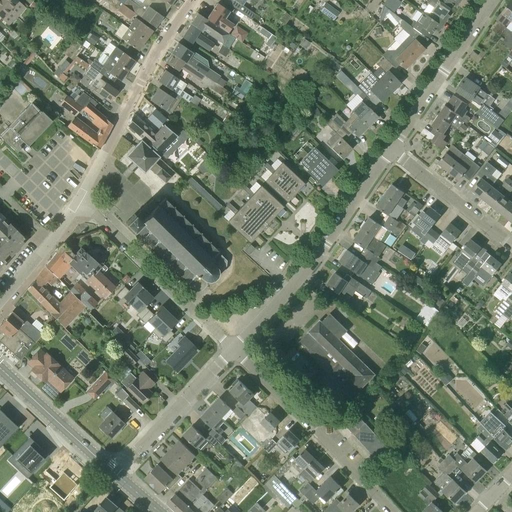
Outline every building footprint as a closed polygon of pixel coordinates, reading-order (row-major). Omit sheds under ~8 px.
[(0,0),(0,17),(3,20),(19,2),(16,0),(0,0)] [(161,18),(171,6),(171,5),(162,0),(138,0),(143,3),(140,7),(129,0),(116,0),(122,4),(135,13),(155,27),(158,23),(160,23),(163,19),(161,18)] [(394,13),(403,0),(385,0),(383,4),(394,13)] [(446,13),(449,9),(435,0),(428,0),(427,3),(433,7),(430,11),(427,16),(430,18),(440,25),(443,20),(445,22),(449,16),(446,13)] [(435,0),(449,9),(452,5),(455,7),(460,0),(435,0)] [(511,0),(497,20),(499,22),(493,31),(500,36),(502,34),(511,21),(511,0)] [(232,6),(242,13),(252,20),(255,15),(246,8),(241,5),(236,1),(232,6)] [(33,2),(30,7),(35,12),(39,7),(33,2)] [(206,19),(226,33),(231,24),(232,23),(225,18),(228,12),(217,3),(206,19)] [(320,11),(333,21),(339,12),(326,3),(320,11)] [(130,20),(135,13),(122,4),(117,10),(130,20)] [(107,13),(103,11),(99,17),(103,20),(107,13)] [(226,33),(206,19),(197,13),(191,24),(200,30),(201,28),(224,43),(229,35),(226,33)] [(425,38),(428,40),(428,39),(420,33),(423,29),(431,34),(434,30),(438,32),(442,26),(440,25),(430,18),(427,16),(422,13),(415,22),(413,21),(410,26),(425,38)] [(128,28),(145,41),(152,31),(135,18),(128,28)] [(400,45),(414,59),(415,58),(417,59),(420,55),(419,53),(424,49),(419,44),(425,38),(410,26),(402,20),(400,22),(401,26),(402,29),(409,35),(400,45)] [(511,50),(511,49),(511,21),(502,34),(506,37),(502,42),(511,50)] [(60,34),(63,29),(52,24),(49,29),(60,34)] [(182,38),(190,44),(193,39),(212,52),(213,50),(215,51),(217,47),(197,33),(200,30),(191,24),(182,38)] [(230,34),(243,41),(248,31),(236,25),(230,34)] [(138,51),(145,41),(128,28),(120,38),(138,51)] [(272,35),(262,28),(259,33),(268,39),(272,35)] [(91,35),(87,41),(94,46),(98,39),(91,35)] [(310,43),(304,39),(300,45),(306,49),(310,43)] [(178,43),(171,53),(216,84),(221,76),(216,73),(216,72),(203,64),(196,60),(195,60),(190,57),(193,52),(178,43)] [(232,51),(222,45),(218,52),(229,58),(232,51)] [(399,64),(404,69),(409,64),(410,65),(414,62),(413,60),(414,59),(400,45),(395,50),(387,51),(381,56),(384,58),(395,69),(395,68),(399,64)] [(108,57),(127,71),(135,61),(115,47),(108,57)] [(511,49),(511,50),(500,64),(506,69),(511,60),(511,49)] [(33,51),(23,63),(24,64),(26,66),(36,54),(33,51)] [(127,71),(108,57),(102,53),(96,61),(94,59),(92,62),(89,66),(102,75),(105,71),(120,81),(127,71)] [(232,94),(216,84),(171,53),(168,57),(167,58),(166,60),(166,61),(165,62),(177,71),(180,67),(228,100),(232,94)] [(76,57),(70,64),(72,66),(75,62),(90,73),(87,77),(96,84),(92,89),(110,102),(117,92),(100,79),(103,75),(102,75),(89,66),(85,63),(76,57)] [(398,72),(395,68),(395,69),(384,58),(377,65),(379,67),(372,74),(374,76),(391,92),(400,84),(393,77),(398,72)] [(62,73),(65,70),(60,66),(53,73),(58,78),(62,73)] [(16,70),(11,74),(17,80),(21,76),(16,70)] [(165,86),(179,96),(182,91),(175,86),(179,80),(164,70),(157,81),(165,86)] [(348,89),(353,84),(340,71),(335,76),(348,89)] [(67,77),(64,75),(62,73),(58,78),(63,83),(67,77)] [(362,93),(369,99),(372,103),(377,98),(381,102),(391,92),(374,76),(367,83),(369,85),(362,93)] [(457,90),(480,105),(487,94),(465,78),(457,90)] [(13,83),(22,95),(27,91),(18,79),(13,83)] [(179,96),(165,86),(162,91),(158,89),(150,100),(171,114),(182,98),(179,96)] [(236,87),(232,93),(241,99),(246,93),(236,87)] [(103,116),(92,108),(97,103),(83,92),(80,96),(75,102),(82,109),(95,118),(92,122),(101,129),(108,134),(112,124),(112,125),(103,116)] [(193,98),(185,93),(182,98),(189,103),(193,98)] [(372,103),(369,99),(362,93),(358,96),(362,100),(351,111),(354,113),(367,127),(377,117),(372,112),(377,107),(372,103)] [(82,109),(75,102),(66,95),(60,104),(65,108),(76,117),(82,109)] [(446,106),(439,116),(450,124),(458,129),(465,119),(459,116),(467,104),(455,96),(448,107),(446,106)] [(0,137),(16,153),(19,150),(21,148),(25,143),(26,145),(50,121),(31,103),(0,134),(0,137)] [(504,120),(484,104),(477,112),(497,129),(504,120)] [(311,113),(313,118),(319,116),(320,115),(317,108),(310,111),(311,113)] [(155,109),(147,119),(158,129),(167,119),(155,109)] [(223,122),(228,125),(234,116),(229,112),(223,122)] [(364,134),(362,132),(367,127),(354,113),(345,122),(336,113),(330,119),(331,120),(346,135),(348,136),(352,132),(357,137),(362,132),(364,134)] [(133,116),(133,115),(128,125),(159,153),(176,136),(164,126),(155,136),(133,116)] [(450,124),(439,116),(432,126),(435,128),(432,133),(436,136),(432,142),(442,149),(447,142),(443,139),(446,135),(443,133),(450,124)] [(68,126),(97,147),(99,149),(104,141),(108,134),(101,129),(98,136),(74,118),(68,126)] [(326,143),(332,148),(342,159),(352,149),(342,139),(346,135),(331,120),(327,124),(332,130),(329,133),(332,137),(326,143)] [(463,133),(468,127),(464,124),(459,130),(463,133)] [(494,143),(497,145),(506,134),(501,131),(499,133),(495,130),(489,137),(495,142),(494,143)] [(196,136),(192,140),(197,145),(199,147),(203,143),(196,136)] [(139,142),(135,146),(134,147),(135,148),(127,156),(144,172),(148,168),(165,184),(170,178),(153,162),(159,156),(141,141),(140,142),(139,142)] [(438,164),(448,172),(463,153),(453,145),(438,164)] [(314,149),(301,163),(322,183),(335,169),(337,171),(314,149)] [(201,157),(205,160),(208,164),(212,159),(206,153),(201,157)] [(262,161),(266,157),(261,153),(258,157),(262,161)] [(463,153),(448,172),(459,180),(463,176),(469,180),(480,167),(463,153)] [(333,159),(329,163),(333,167),(337,163),(333,159)] [(472,191),(482,199),(492,187),(497,180),(492,176),(497,169),(487,162),(477,175),(482,178),(472,191)] [(264,181),(280,195),(287,202),(303,184),(281,163),(274,170),(266,163),(263,166),(271,173),(264,181)] [(223,172),(218,167),(211,173),(217,179),(218,178),(223,173),(223,172)] [(222,206),(191,178),(187,182),(218,211),(222,206)] [(507,189),(511,182),(511,180),(509,178),(502,186),(507,189)] [(401,197),(404,192),(392,184),(389,190),(385,196),(404,209),(402,208),(407,201),(401,197)] [(260,186),(253,193),(245,186),(243,189),(250,196),(243,203),(266,224),(282,207),(260,186)] [(492,207),(502,195),(492,187),(482,199),(492,207)] [(134,214),(125,223),(133,232),(135,230),(136,231),(135,232),(141,238),(142,237),(143,238),(142,239),(143,240),(144,239),(152,247),(151,248),(152,249),(153,248),(161,256),(160,256),(161,257),(162,257),(169,265),(170,266),(178,273),(178,274),(179,275),(179,274),(187,282),(187,283),(187,284),(192,289),(193,289),(196,291),(201,291),(206,286),(206,282),(210,282),(214,281),(217,278),(218,274),(218,270),(222,270),(226,266),(226,261),(218,253),(220,252),(218,251),(210,244),(210,243),(209,242),(201,235),(201,234),(200,233),(200,234),(199,233),(199,232),(193,227),(192,226),(193,226),(191,224),(191,225),(183,218),(184,217),(183,216),(182,216),(174,209),(175,208),(173,207),(173,208),(172,207),(173,206),(167,200),(166,201),(165,200),(166,199),(165,198),(163,200),(163,199),(162,199),(162,198),(162,197),(161,197),(161,196),(160,196),(159,195),(157,195),(156,196),(155,196),(154,197),(154,198),(153,199),(153,200),(153,201),(152,200),(147,205),(146,204),(139,211),(140,212),(136,216),(134,214)] [(503,215),(511,203),(511,202),(502,195),(492,207),(503,215)] [(390,216),(386,221),(402,232),(407,226),(400,221),(399,222),(396,220),(404,209),(385,196),(377,207),(388,215),(390,216)] [(406,210),(409,213),(416,204),(413,201),(406,210)] [(418,202),(416,204),(409,213),(414,217),(423,206),(418,202)] [(243,203),(237,210),(229,203),(226,206),(234,213),(227,221),(249,242),(266,224),(243,203)] [(511,203),(503,215),(511,222),(511,203)] [(441,216),(430,207),(413,228),(424,236),(420,241),(425,245),(435,232),(431,228),(432,226),(433,226),(441,216)] [(402,232),(386,221),(383,226),(370,217),(366,223),(366,224),(365,224),(363,227),(363,228),(362,229),(379,240),(383,244),(392,232),(398,237),(402,232)] [(0,223),(0,251),(6,257),(11,251),(7,247),(11,244),(15,248),(13,249),(12,249),(15,252),(19,248),(17,245),(24,238),(7,220),(6,221),(5,223),(2,220),(1,220),(3,221),(0,223)] [(446,251),(449,247),(452,243),(461,232),(450,223),(442,234),(440,235),(435,232),(425,245),(430,249),(435,242),(446,251)] [(367,249),(363,254),(377,263),(381,258),(379,257),(381,253),(373,248),(379,240),(362,229),(354,240),(365,248),(367,249)] [(468,274),(476,264),(471,261),(481,248),(471,239),(456,258),(466,266),(463,271),(468,274)] [(457,247),(452,243),(449,247),(454,251),(457,247)] [(75,255),(64,244),(63,244),(56,252),(63,259),(62,260),(65,263),(66,261),(68,263),(75,255)] [(248,255),(254,248),(250,245),(244,251),(248,255)] [(75,255),(68,263),(70,265),(70,266),(85,280),(92,273),(94,274),(103,264),(101,263),(107,257),(102,253),(94,261),(89,256),(85,253),(80,248),(75,254),(75,255)] [(377,263),(363,254),(360,259),(347,250),(339,262),(350,269),(353,266),(359,270),(364,262),(373,268),(374,268),(379,272),(382,267),(377,263)] [(411,260),(416,253),(412,251),(407,257),(411,260)] [(56,252),(45,266),(52,272),(53,271),(60,276),(70,266),(70,265),(68,263),(66,261),(65,263),(62,260),(63,259),(56,252)] [(476,264),(468,274),(461,282),(467,287),(476,277),(475,276),(476,274),(487,283),(493,275),(502,264),(491,256),(481,268),(476,264)] [(105,298),(114,287),(115,287),(102,275),(108,269),(103,264),(94,274),(92,273),(85,280),(105,298)] [(43,286),(47,282),(50,286),(57,278),(52,272),(45,266),(34,281),(27,288),(51,313),(50,313),(57,320),(64,328),(73,319),(79,314),(86,307),(84,305),(70,291),(59,303),(43,286)] [(378,306),(383,299),(347,275),(344,279),(335,273),(327,285),(338,292),(339,291),(344,295),(346,292),(353,296),(356,291),(378,306)] [(502,314),(510,304),(511,302),(511,293),(511,273),(510,273),(502,284),(495,292),(503,299),(494,310),(496,312),(490,320),(494,324),(502,314)] [(122,279),(125,283),(130,278),(126,274),(122,279)] [(427,283),(423,280),(415,274),(408,283),(417,289),(421,292),(427,283)] [(123,297),(131,305),(145,290),(137,282),(129,291),(124,287),(116,295),(121,300),(123,297)] [(70,291),(84,305),(91,298),(86,293),(85,294),(75,285),(70,291)] [(145,290),(131,305),(139,312),(136,315),(140,319),(149,311),(145,306),(153,298),(145,290),(146,290),(145,290)] [(440,307),(445,301),(439,296),(434,302),(440,307)] [(455,297),(448,304),(452,307),(455,304),(455,305),(459,300),(455,297)] [(416,317),(427,324),(438,309),(427,301),(416,317)] [(511,302),(510,304),(502,314),(509,319),(511,316),(511,302)] [(155,328),(169,314),(161,306),(153,315),(149,311),(140,319),(145,323),(147,321),(155,328)] [(21,321),(11,313),(0,325),(0,328),(5,333),(13,340),(18,334),(20,335),(22,333),(24,334),(24,333),(24,334),(35,343),(42,335),(24,318),(21,321)] [(353,396),(374,375),(339,340),(348,331),(330,313),(321,322),(320,321),(299,342),(300,343),(319,361),(318,362),(329,372),(330,370),(335,375),(333,376),(353,396)] [(169,314),(155,328),(163,336),(159,340),(164,344),(173,334),(169,330),(177,321),(169,314)] [(410,326),(403,336),(413,343),(420,333),(410,326)] [(0,332),(3,336),(0,339),(0,342),(20,360),(24,357),(36,344),(35,343),(24,334),(24,333),(24,334),(22,333),(20,335),(18,334),(13,340),(5,333),(0,328),(0,332)] [(198,350),(183,337),(177,344),(179,346),(165,360),(177,372),(198,350)] [(138,360),(118,340),(113,346),(132,366),(138,360)] [(134,349),(129,344),(126,347),(131,352),(134,349)] [(421,355),(427,347),(422,344),(416,351),(421,355)] [(60,390),(71,379),(58,367),(58,366),(46,355),(45,357),(39,352),(29,362),(35,367),(29,374),(39,384),(43,380),(44,381),(47,378),(60,390)] [(444,382),(451,376),(445,369),(438,375),(444,382)] [(95,400),(114,381),(105,371),(87,390),(95,400)] [(137,379),(136,378),(130,372),(120,382),(126,388),(143,404),(152,394),(148,390),(154,383),(143,372),(137,379)] [(248,417),(255,410),(257,407),(249,400),(254,395),(238,379),(232,385),(234,387),(230,391),(242,402),(238,407),(248,417)] [(115,394),(134,413),(139,407),(127,396),(128,395),(121,388),(115,394)] [(211,408),(221,418),(231,408),(220,398),(215,403),(216,403),(211,408)] [(248,417),(238,407),(237,406),(233,411),(241,419),(238,421),(241,424),(248,417)] [(201,417),(214,429),(209,433),(220,444),(226,439),(216,429),(225,421),(221,418),(211,408),(210,408),(211,408),(206,413),(201,417)] [(0,446),(2,445),(18,427),(17,426),(10,420),(0,410),(0,446)] [(123,424),(117,418),(120,414),(115,410),(99,426),(110,438),(118,430),(121,427),(121,426),(123,424)] [(260,443),(264,447),(272,439),(268,435),(281,422),(271,412),(261,422),(256,427),(266,437),(260,443)] [(380,464),(382,462),(392,453),(366,423),(357,413),(345,424),(380,464)] [(495,416),(484,428),(496,440),(506,450),(511,443),(511,436),(504,429),(507,427),(495,416)] [(496,440),(484,428),(481,424),(477,428),(482,433),(481,433),(476,438),(486,447),(482,451),(495,463),(499,459),(498,458),(500,456),(498,455),(501,452),(492,443),(496,440)] [(209,433),(205,438),(193,426),(184,436),(199,450),(209,441),(217,448),(221,445),(220,444),(209,433)] [(289,450),(300,441),(289,431),(279,441),(277,443),(272,439),(264,447),(269,453),(277,445),(285,453),(287,453),(290,450),(289,450)] [(49,456),(40,447),(29,437),(12,455),(7,460),(16,469),(21,464),(30,472),(31,473),(32,474),(41,464),(49,456)] [(161,459),(163,461),(177,475),(178,474),(182,470),(184,472),(193,463),(191,460),(196,456),(180,440),(161,459)] [(458,453),(453,458),(449,454),(444,460),(445,462),(453,470),(458,465),(476,482),(486,471),(473,459),(477,455),(469,447),(460,455),(458,453)] [(275,475),(279,479),(293,465),(301,473),(302,472),(315,459),(306,449),(296,459),(293,456),(275,475)] [(315,459),(302,472),(311,481),(325,468),(315,459)] [(441,496),(445,492),(455,503),(466,492),(453,480),(448,475),(453,470),(445,462),(444,460),(437,467),(443,472),(434,482),(441,489),(438,493),(440,495),(441,496)] [(177,475),(163,461),(159,465),(158,464),(145,478),(151,483),(150,484),(154,487),(155,487),(160,493),(166,486),(170,490),(182,477),(178,474),(177,475)] [(189,479),(167,503),(176,511),(186,511),(190,508),(204,493),(218,479),(206,468),(196,480),(204,487),(201,490),(189,479)] [(279,479),(275,475),(265,484),(270,489),(279,479)] [(313,487),(304,495),(299,501),(302,503),(308,498),(314,504),(321,497),(326,502),(336,492),(336,493),(338,491),(337,490),(341,487),(331,477),(317,491),(313,487)] [(298,499),(279,479),(270,489),(288,508),(298,499)] [(300,491),(304,495),(313,487),(308,483),(300,491)] [(423,490),(418,495),(427,504),(429,507),(423,511),(442,511),(437,507),(439,505),(434,501),(440,495),(438,493),(428,484),(423,490)] [(234,494),(227,488),(217,498),(223,504),(234,494)] [(349,495),(340,504),(336,499),(324,511),(351,511),(359,505),(349,495)] [(123,511),(118,507),(107,497),(95,510),(97,511),(123,511)] [(194,511),(190,508),(186,511),(206,511),(214,504),(208,499),(195,511),(194,511)] [(2,502),(0,504),(0,510),(1,511),(8,511),(11,509),(2,502)]
